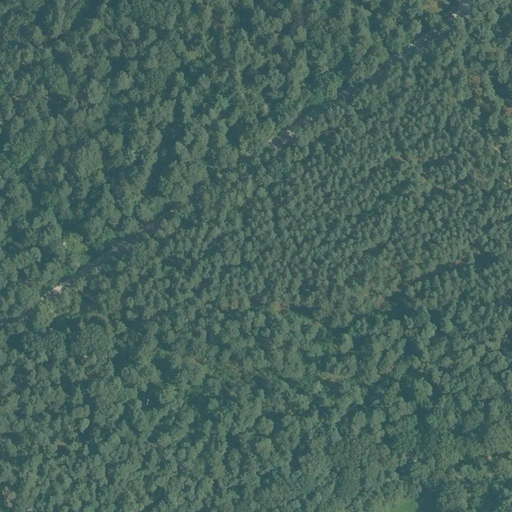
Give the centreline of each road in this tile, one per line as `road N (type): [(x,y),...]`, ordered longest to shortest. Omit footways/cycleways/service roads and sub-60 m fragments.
road 1 (track): [(0,157),(116,290),(98,442),(423,449),(511,417)]
road 2 (unclassified): [(0,332),(484,0)]
